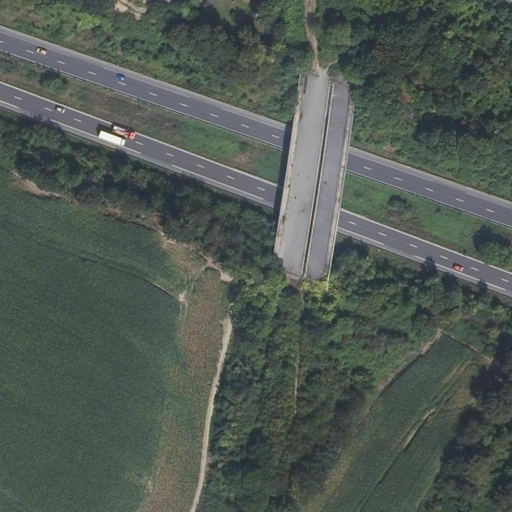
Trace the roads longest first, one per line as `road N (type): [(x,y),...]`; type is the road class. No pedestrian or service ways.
road 1 (motorway): [(0,91),(511,281)]
road 2 (motorway): [(511,217),(0,38)]
